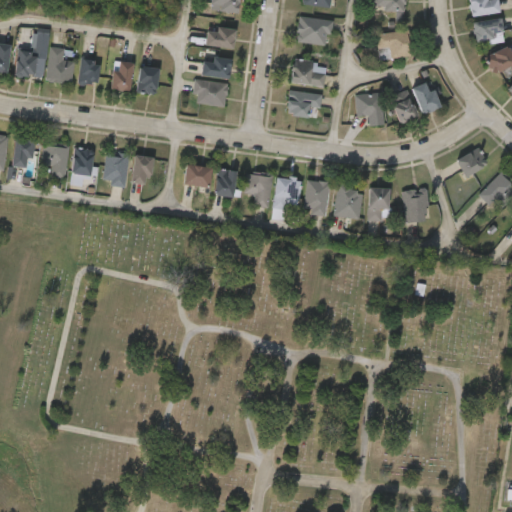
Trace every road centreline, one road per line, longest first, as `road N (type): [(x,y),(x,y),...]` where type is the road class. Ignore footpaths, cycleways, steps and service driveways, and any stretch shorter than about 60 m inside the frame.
road 1 (residential): [(0,101),(361,156),(427,148),(486,110)]
road 2 (residential): [(511,136),(448,56),(439,0)]
road 3 (residential): [(251,142),(273,0)]
